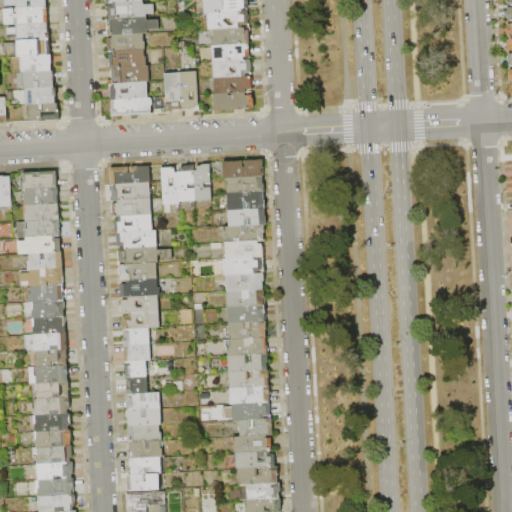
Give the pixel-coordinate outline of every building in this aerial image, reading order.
[(17,8),(17,6),(6,7),(5,0),(48,0),(48,1),(46,1),(46,6),(17,8)] [(205,15),(204,0),(249,0),(250,7),(248,7),(248,12),(224,13),(224,8),(220,8),(221,14),(208,14),(205,15)] [(144,1),(145,5),(155,5),(156,14),(148,14),(148,18),(110,20),(109,7),(106,8),(106,4),(144,1)] [(6,25),(5,9),(15,8),(15,15),(17,15),(17,8),(46,6),(49,6),(50,23),(18,25),(18,18),(16,18),(16,25),(6,25)] [(209,31),(208,14),(221,14),(224,13),(248,12),(249,24),(251,24),(251,28),(210,30),(209,31)] [(148,18),(148,20),(159,20),(160,29),(148,30),(148,34),(144,34),(108,36),(107,20),(110,20),(148,18)] [(18,41),(18,35),(8,35),(8,28),(18,28),(18,25),(50,23),(50,39),(18,41)] [(213,46),(212,38),(211,39),(210,30),(251,28),(252,28),(252,32),(250,32),(250,44),(213,46)] [(144,34),(144,42),(146,42),(146,50),(145,50),(113,52),(110,52),(110,50),(108,50),(108,36),(144,34)] [(19,57),(18,41),(50,39),(51,55),(21,57),(19,57)] [(214,63),(213,46),(250,44),(251,61),(214,63)] [(145,50),(145,58),(147,58),(147,67),(111,69),(110,69),(109,55),(113,54),(113,52),(145,50)] [(52,71),(24,73),(22,73),(21,57),(51,55),(52,55),(53,65),(52,65),(52,71)] [(215,79),(214,63),(251,61),(252,73),(253,73),(254,77),(215,79)] [(150,66),(151,82),(148,83),(111,85),(111,81),(113,81),(113,78),(112,78),(111,69),(147,67),(150,66)] [(25,89),(24,73),(52,71),(55,71),(55,81),(54,81),(55,88),(26,89),(25,89)] [(181,73),(198,72),(200,108),(198,112),(194,112),(194,109),(183,110),(181,73)] [(165,74),(181,73),(183,110),(171,110),(171,114),(168,114),(165,74)] [(216,95),(215,79),(254,77),(254,88),(253,88),(253,93),(216,95)] [(148,83),(149,98),(113,101),(112,101),(112,90),(109,90),(109,85),(111,85),(148,83)] [(27,105),(26,89),(55,88),(56,88),(57,104),(29,105),(27,105)] [(215,111),(214,95),(216,95),(253,93),(254,100),(255,100),(255,108),(244,109),(244,110),(236,111),(236,110),(224,110),(224,112),(217,112),(217,111),(215,111)] [(0,98),(7,98),(8,121),(3,121),(3,123),(0,123),(0,98)] [(153,100),(154,105),(152,107),(153,115),(133,116),(133,111),(130,111),(130,116),(113,117),(112,108),(113,108),(113,101),(149,98),(152,98),(153,100)] [(30,122),(29,105),(57,104),(58,104),(59,110),(60,110),(61,120),(30,122)] [(224,179),(223,163),(243,162),(244,167),(246,167),(246,161),(264,160),(265,176),(264,176),(227,178),(224,179)] [(213,200),(197,201),(196,189),(196,184),(195,171),(198,171),(198,166),(202,166),(202,165),(211,164),(212,184),(205,184),(205,189),(212,188),(213,200)] [(197,201),(180,202),(178,173),(178,172),(181,172),(181,168),(185,168),(185,166),(195,165),(195,171),(196,184),(188,184),(189,190),(196,189),(197,201)] [(110,169),(128,167),(129,173),(132,173),(131,167),(150,166),(151,183),(117,185),(112,185),(112,177),(110,177),(110,169)] [(180,205),(164,205),(162,169),(175,168),(176,173),(178,173),(180,202),(180,205)] [(58,188),(26,190),(21,190),(21,181),(24,181),(23,173),(36,173),(36,175),(39,175),(39,172),(57,171),(58,188)] [(0,176),(4,176),(4,178),(12,177),(13,207),(0,207),(0,176)] [(228,195),(227,178),(264,176),(264,184),(265,184),(266,193),(264,193),(228,195)] [(151,183),(152,199),(118,201),(114,202),(113,187),(117,187),(117,185),(151,183)] [(26,190),(58,188),(59,204),(27,206),(26,206),(25,197),(27,196),(26,190)] [(229,210),(228,195),(264,193),(265,201),(266,201),(266,208),(264,208),(229,210)] [(152,199),(153,215),(119,217),(115,217),(115,214),(113,214),(113,204),(118,204),(118,201),(152,199)] [(59,204),(60,220),(26,222),(26,213),(28,213),(27,206),(59,204)] [(230,227),(229,210),(264,208),(265,225),(230,227)] [(153,215),(154,231),(117,233),(116,233),(115,219),(119,219),(119,217),(153,215)] [(17,222),(26,222),(60,220),(61,220),(61,229),(60,229),(60,236),(56,237),(18,238),(17,222)] [(225,243),(224,228),(230,227),(265,225),(266,232),(264,232),(265,241),(259,242),(225,243)] [(158,231),(159,247),(125,249),(125,247),(118,247),(117,233),(154,231),(158,231)] [(56,237),(56,240),(61,240),(62,252),(30,254),(19,254),(18,238),(56,237)] [(226,260),(225,243),(259,242),(259,245),(264,244),(265,257),(262,258),(226,260)] [(159,247),(159,250),(173,250),(173,260),(163,261),(163,256),(159,256),(159,263),(157,263),(126,265),(126,263),(120,263),(119,250),(125,249),(159,247)] [(30,254),(62,252),(63,252),(64,269),(31,271),(28,271),(28,261),(31,261),(30,254)] [(225,276),(224,260),(226,260),(262,258),(263,271),(255,272),(255,274),(226,276),(225,276)] [(157,263),(158,279),(130,281),(128,281),(128,279),(120,279),(119,266),(126,265),(157,263)] [(64,269),(64,277),(63,277),(64,285),(32,287),(30,287),(30,281),(21,282),(21,274),(31,273),(31,271),(64,269)] [(227,292),(226,276),(255,274),(265,274),(265,282),(264,282),(264,290),(227,292)] [(158,279),(158,288),(160,288),(161,296),(159,296),(129,298),(122,298),(121,285),(130,284),(130,281),(158,279)] [(65,285),(65,293),(64,293),(64,301),(34,303),(30,303),(30,294),(32,293),(32,287),(64,285),(65,285)] [(228,308),(227,292),(264,290),(265,290),(265,298),(264,298),(264,306),(228,308)] [(159,296),(160,312),(130,314),(122,315),(121,306),(122,306),(122,301),(129,301),(129,298),(159,296)] [(65,301),(66,318),(65,318),(35,319),(33,320),(33,311),(34,311),(34,303),(64,301),(65,301)] [(229,324),(228,308),(264,306),(266,306),(267,314),(265,314),(265,322),(229,324)] [(160,312),(161,328),(150,329),(125,330),(123,330),(123,317),(130,317),(130,314),(160,312)] [(65,318),(65,326),(67,326),(68,334),(58,334),(58,331),(51,331),(52,334),(34,335),(34,327),(35,327),(35,319),(65,318)] [(230,340),(229,324),(265,322),(267,322),(268,330),(266,331),(266,338),(230,340)] [(150,329),(151,345),(125,346),(124,346),(124,337),(125,337),(125,330),(150,329)] [(68,334),(68,350),(67,350),(37,352),(27,352),(26,336),(34,335),(52,334),(58,334),(68,334)] [(228,357),(228,348),(230,348),(230,340),(266,338),(267,354),(228,357)] [(152,345),(153,361),(148,361),(129,362),(125,363),(125,353),(126,353),(125,346),(151,345),(152,345)] [(67,350),(68,366),(60,366),(60,363),(53,363),(53,367),(38,367),(36,367),(36,360),(37,360),(37,352),(67,350)] [(229,373),(228,357),(267,354),(269,354),(269,362),(268,362),(268,371),(229,373)] [(148,361),(148,377),(127,378),(126,364),(129,364),(129,362),(148,361)] [(68,366),(69,382),(38,383),(37,383),(36,376),(38,376),(38,367),(53,367),(60,366),(68,366)] [(230,389),(229,373),(268,371),(269,371),(270,378),(268,378),(269,387),(230,389)] [(148,377),(149,393),(128,395),(127,378),(148,377)] [(69,382),(69,398),(38,400),(37,392),(39,392),(38,383),(69,382)] [(231,406),(230,389),(269,387),(271,387),(271,395),(270,395),(270,403),(233,406),(231,406)] [(161,393),(161,409),(128,411),(128,403),(126,403),(125,395),(128,395),(149,393),(161,393)] [(71,398),(71,407),(70,407),(70,410),(68,410),(69,415),(37,416),(35,416),(34,409),(36,408),(36,400),(38,400),(69,398),(71,398)] [(234,422),(233,406),(270,403),(271,416),(265,417),(265,420),(240,421),(234,422)] [(161,409),(162,425),(160,426),(129,427),(129,419),(127,419),(127,411),(128,411),(161,409)] [(71,415),(72,427),(69,427),(69,431),(38,432),(36,432),(35,425),(37,425),(37,416),(69,415),(71,415)] [(240,421),(265,420),(273,419),(274,435),(267,436),(241,437),(240,421)] [(160,426),(161,433),(163,433),(163,441),(161,442),(130,443),(129,443),(128,434),(130,434),(129,427),(160,426)] [(72,430),(72,447),(38,448),(37,448),(36,441),(38,441),(38,432),(69,431),(72,430)] [(267,436),(268,439),(272,438),(273,451),(271,452),(236,454),(235,454),(234,438),(241,437),(267,436)] [(161,442),(162,449),(164,448),(164,457),(161,458),(130,459),(129,460),(129,451),(131,451),(130,443),(161,442)] [(72,447),(73,459),(71,459),(71,463),(38,464),(37,457),(39,457),(38,448),(72,447)] [(271,452),(271,454),(276,454),(276,467),(239,469),(237,469),(236,454),(271,452)] [(161,458),(162,474),(160,474),(131,476),(130,459),(161,458)] [(73,463),(74,475),(72,475),(72,479),(63,480),(63,476),(54,476),(54,480),(40,481),(38,481),(38,464),(71,463),(73,463)] [(279,467),(280,476),(278,476),(278,484),(248,485),(240,486),(239,469),(276,467),(279,467)] [(160,474),(161,491),(129,493),(128,476),(131,476),(160,474)] [(75,479),(75,489),(73,489),(73,495),(41,497),(40,497),(39,489),(40,489),(40,481),(54,480),(63,480),(72,479),(75,479)] [(281,483),(282,492),(280,492),(280,499),(248,501),(248,485),(278,484),(281,483)] [(127,511),(127,494),(167,492),(168,505),(148,506),(148,511),(127,511)] [(76,495),(77,507),(74,507),(74,511),(40,511),(40,506),(42,506),(41,497),(73,495),(76,495)] [(282,499),(282,509),(281,509),(281,511),(246,511),(246,501),(248,501),(280,499),(282,499)]
